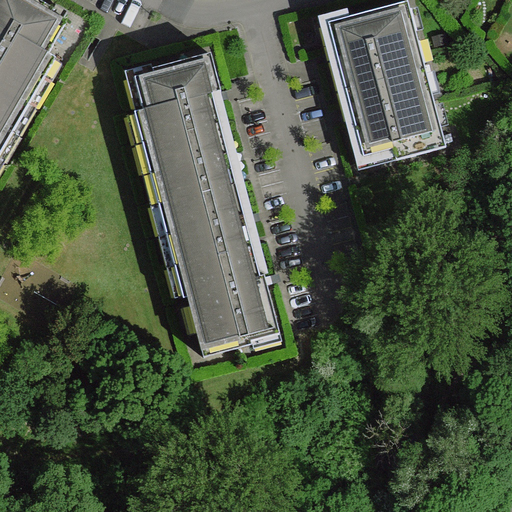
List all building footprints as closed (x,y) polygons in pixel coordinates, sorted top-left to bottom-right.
[(55,10),(37,0),(0,0),(0,88),(29,106),(56,60),(49,55),(68,22),(53,14),(55,10)] [(409,3),(329,24),(336,49),(338,59),(347,91),(426,71),(422,55),(409,3)] [(144,112),(135,114),(143,145),(220,125),(213,95),(222,92),(212,55),(134,75),(144,112)] [(435,101),(426,71),(347,91),(350,104),(355,122),(364,158),(395,150),(398,161),(447,148),(435,101)] [(0,155),(29,106),(0,88),(0,155)] [(236,185),(220,125),(143,145),(160,206),(236,185)] [(253,247),(236,185),(160,206),(176,267),(253,247)] [(260,276),(253,247),(176,267),(185,299),(189,298),(205,358),(281,337),(268,287),(265,275),(260,276)]
